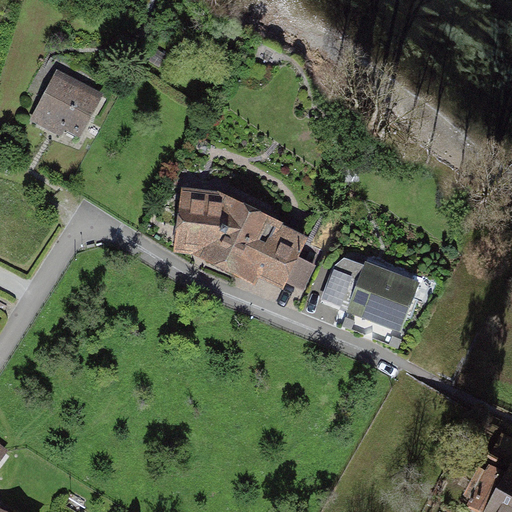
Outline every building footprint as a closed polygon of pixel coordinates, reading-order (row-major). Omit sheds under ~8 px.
[(81,139),(105,97),(63,74),(39,115),(81,139)] [(191,182),(163,236),(286,299),(314,245),(191,182)] [(364,267),(343,312),(399,337),(420,292),(364,267)] [(0,472),(15,452),(0,440),(0,472)] [(511,511),(511,465),(485,511),(511,511)]
